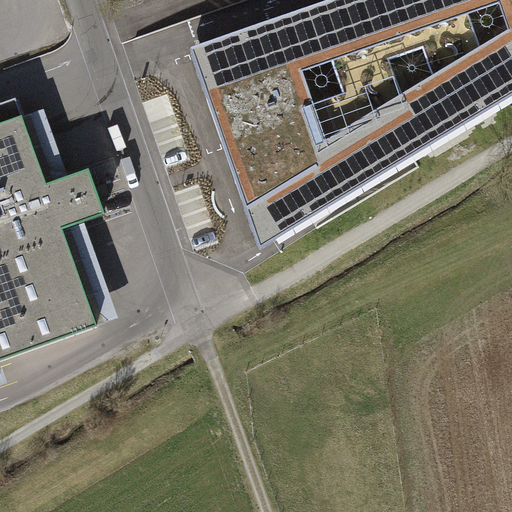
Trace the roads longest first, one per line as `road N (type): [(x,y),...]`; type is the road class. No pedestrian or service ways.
road 1 (track): [(511,140),(0,449)]
road 2 (residential): [(201,324),(86,0)]
road 3 (unknown): [(185,278),(88,344),(0,379)]
road 4 (track): [(201,324),(269,511)]
